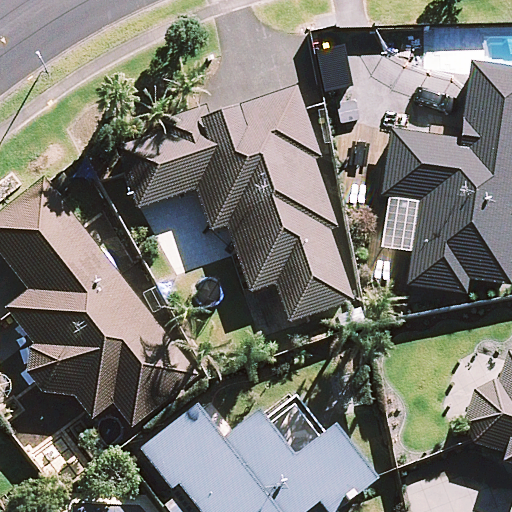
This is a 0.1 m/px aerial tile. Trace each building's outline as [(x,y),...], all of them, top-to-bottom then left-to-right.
[(511,254),(511,71),(469,66),(459,142),(388,133),(380,195),(386,196),(379,252),(409,256),(404,288),(463,296),(464,281),(508,287),(511,254)] [(355,303),(292,92),(114,146),(134,211),(195,192),(207,234),(225,229),(245,295),(274,286),(285,324),(355,303)] [(110,405),(129,429),(193,380),(39,181),(0,211),(0,258),(27,294),(4,312),(27,341),(29,344),(26,349),(24,355),(23,361),(23,367),(24,373),(26,379),(28,384),(32,389),(37,393),(42,396),(47,399),(53,400),(60,401),(66,400),(71,399),(89,421),(110,405)] [(511,355),(505,353),(492,390),(477,384),(455,449),(511,467),(511,355)] [(339,511),(336,507),(367,483),(342,449),(293,387),(254,417),(234,433),(207,398),(138,452),(169,492),(175,486),(195,511),(339,511)] [(125,511),(127,487),(66,485),(65,511),(125,511)]
